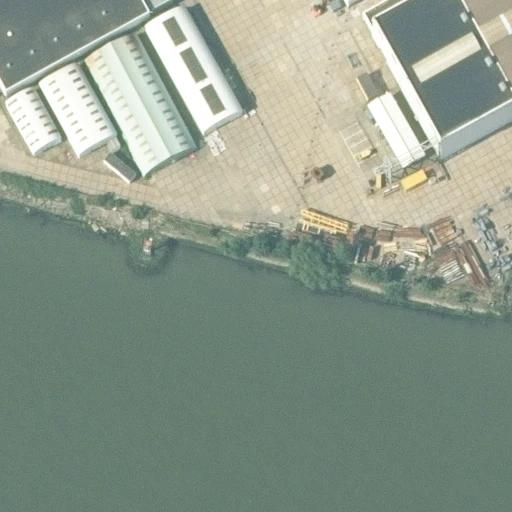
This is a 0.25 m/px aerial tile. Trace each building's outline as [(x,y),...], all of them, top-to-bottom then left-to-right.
[(0,0),(0,89),(6,101),(149,22),(136,0),(0,0)] [(168,0),(140,0),(151,19),(172,7),(168,0)] [(342,0),(347,9),(364,0),(342,0)] [(511,122),(511,0),(401,0),(363,21),(439,161),(511,122)] [(145,33),(203,138),(242,116),(183,12),(145,33)] [(196,150),(141,45),(136,36),(82,66),(143,180),(196,150)] [(74,160),(115,137),(78,68),(36,91),(74,160)] [(34,152),(56,140),(32,97),(10,109),(34,152)] [(402,172),(424,160),(389,97),(367,110),(402,172)]
